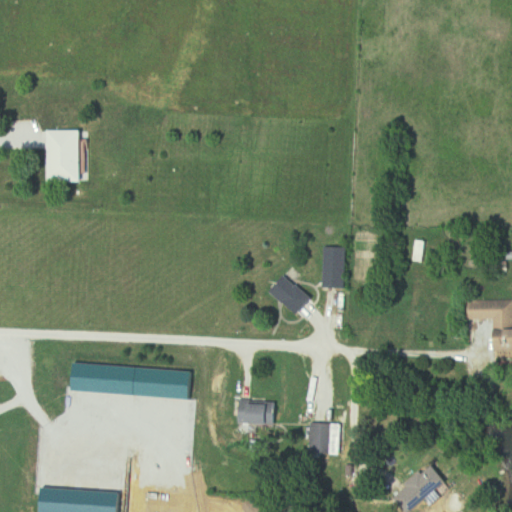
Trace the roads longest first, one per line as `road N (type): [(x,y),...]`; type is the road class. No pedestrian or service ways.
road 1 (residential): [(0,337),(477,360),(478,342)]
road 2 (residential): [(353,355),(355,458),(362,473),(381,482)]
